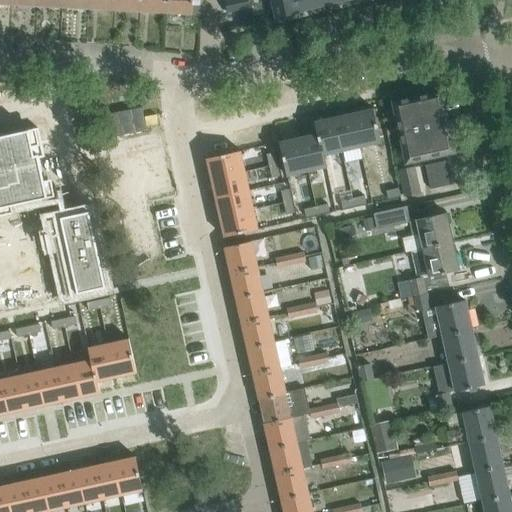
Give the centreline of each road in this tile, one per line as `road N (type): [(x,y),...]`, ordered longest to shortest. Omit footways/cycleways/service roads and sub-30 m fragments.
road 1 (residential): [(167,74),(249,77),(447,31),(467,42),(472,64)]
road 2 (residential): [(246,413),(0,464)]
road 3 (residential): [(511,251),(472,64)]
road 4 (residential): [(167,74),(209,245)]
road 5 (residential): [(246,413),(209,245)]
